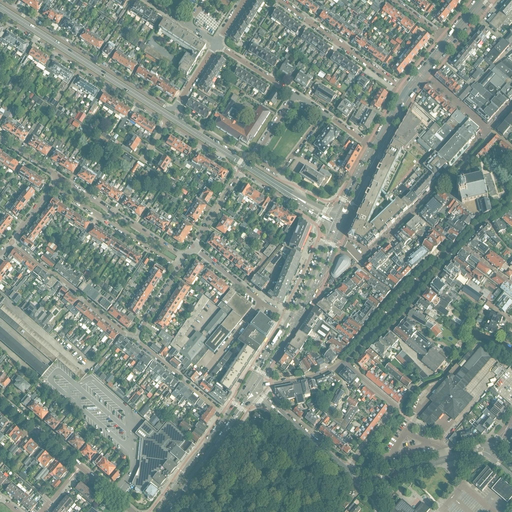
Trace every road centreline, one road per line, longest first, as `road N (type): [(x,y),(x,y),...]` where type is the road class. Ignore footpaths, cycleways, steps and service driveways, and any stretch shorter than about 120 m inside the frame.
road 1 (residential): [(511,199),(458,243),(344,362)]
road 2 (secondary): [(178,122),(0,8)]
road 3 (residential): [(175,110),(0,1)]
road 4 (residential): [(0,14),(167,122)]
road 5 (residential): [(0,398),(132,511)]
road 6 (residential): [(277,0),(402,92)]
road 7 (residential): [(133,338),(12,242)]
road 8 (residential): [(184,259),(57,178)]
road 9 (residential): [(54,187),(179,268)]
road 10 (secondary): [(165,511),(252,391)]
road 11 (residential): [(344,362),(395,408),(346,470)]
road 12 (secondary): [(342,220),(405,97)]
road 13 (secondary): [(405,97),(487,0)]
road 14 (tertiary): [(346,470),(252,391)]
